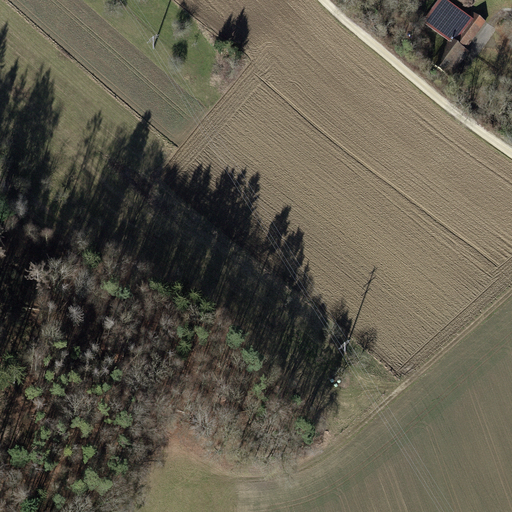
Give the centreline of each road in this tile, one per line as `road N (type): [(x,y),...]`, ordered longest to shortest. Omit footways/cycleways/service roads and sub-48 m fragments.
road 1 (track): [(327,0),(511,150)]
road 2 (track): [(511,295),(330,448)]
